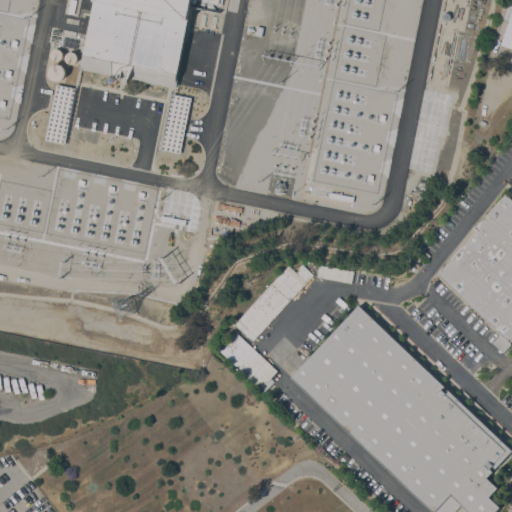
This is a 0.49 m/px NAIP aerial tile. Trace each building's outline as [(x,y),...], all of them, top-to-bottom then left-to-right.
[(70,0),(76,0),(74,14),(68,13),(70,0)] [(192,0),(175,88),(127,79),(126,84),(121,83),(122,77),(81,69),(95,0),(192,0)] [(511,47),(496,42),(509,7),(511,8),(511,47)] [(53,50),(55,49),(57,48),(59,49),(61,50),(62,51),(63,54),(63,56),(62,58),(61,60),(59,61),(57,61),(54,60),(53,59),(52,57),(51,54),(52,51),(53,50)] [(69,52),(71,51),(73,51),(76,53),(77,54),(78,56),(78,58),(77,60),(76,62),(75,63),(73,64),(72,64),(69,63),(68,62),(66,61),(66,59),(65,57),(66,55),(67,54),(67,53),(69,52)] [(50,68),(52,66),(53,65),(56,64),(58,64),(60,64),(63,66),(64,67),(65,69),(66,71),(65,73),(65,76),(63,77),(62,79),(60,80),(57,80),(55,80),(53,79),(51,77),(50,75),(49,72),(49,70),(50,68)] [(56,84),(77,88),(65,143),(45,139),(56,84)] [(171,93),(192,97),(180,153),(160,149),(171,93)] [(478,230),(474,227),(506,193),(511,199),(511,340),(510,343),(511,344),(503,353),(492,342),(500,334),(437,274),(478,230)] [(253,341),(235,324),(289,265),(296,272),(300,268),(299,267),(303,264),(314,275),(253,341)] [(317,277),(320,264),(354,271),(352,283),(317,277)] [(445,386),(443,389),(445,392),(448,389),(511,449),(511,451),(496,468),(493,466),(490,468),(493,471),(487,477),(498,487),(489,496),(500,506),(494,511),(470,511),(462,504),(454,511),(434,511),(291,377),(359,305),(445,386)] [(274,367),(257,385),(221,350),(238,333),(274,367)]
